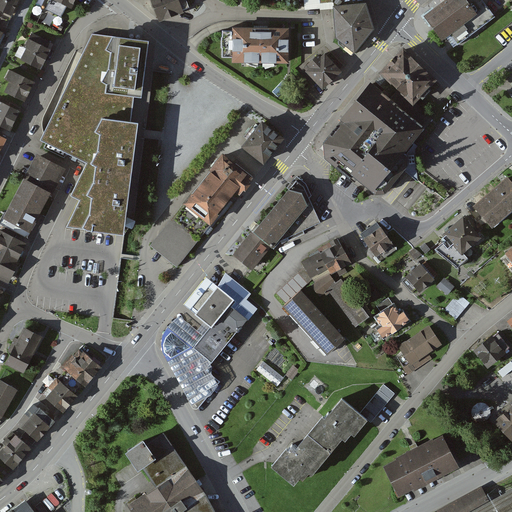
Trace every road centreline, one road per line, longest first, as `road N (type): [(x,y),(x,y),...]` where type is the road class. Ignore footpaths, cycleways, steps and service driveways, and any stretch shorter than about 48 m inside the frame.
road 1 (secondary): [(295,149),(131,350)]
road 2 (residential): [(116,0),(87,18),(63,49),(0,180)]
road 3 (residential): [(463,344),(323,511)]
road 4 (residential): [(511,155),(425,226),(411,227),(379,208),(337,210)]
road 5 (residential): [(131,350),(156,371),(237,511)]
road 6 (residential): [(337,210),(365,262),(463,344)]
road 7 (residential): [(305,135),(166,40)]
road 8 (residential): [(396,23),(511,133)]
road 9 (residential): [(20,306),(29,265),(74,173)]
road 10 (secondary): [(396,23),(305,135)]
road 11 (residential): [(70,330),(0,436)]
